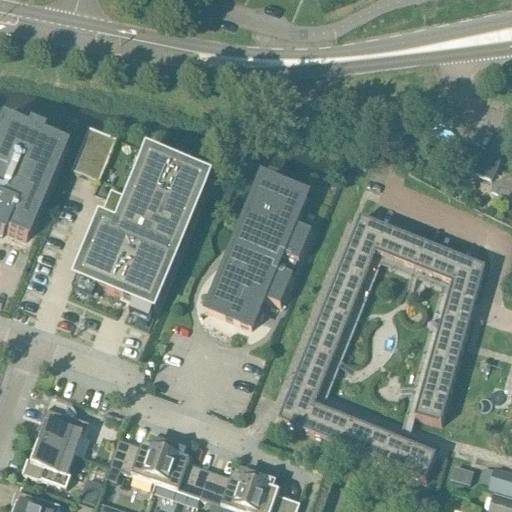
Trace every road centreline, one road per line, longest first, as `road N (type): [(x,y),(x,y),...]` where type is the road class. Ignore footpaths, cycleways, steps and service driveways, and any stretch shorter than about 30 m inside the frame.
road 1 (secondary): [(65,53),(266,76),(511,50)]
road 2 (secondary): [(511,23),(299,56),(215,51),(70,23)]
road 3 (residential): [(317,481),(140,412),(122,379),(31,347)]
road 4 (residential): [(193,0),(310,37),(415,1)]
